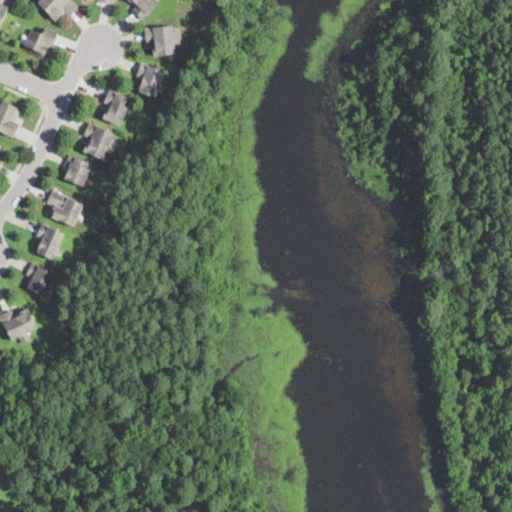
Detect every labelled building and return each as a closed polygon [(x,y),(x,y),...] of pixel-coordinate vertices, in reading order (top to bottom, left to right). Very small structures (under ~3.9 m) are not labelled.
[(77,8),(70,15),(68,17),(63,12),(55,20),(38,3),(40,0),(72,0),(79,6),(77,8)] [(156,0),(158,1),(159,2),(142,19),(132,10),(137,4),(136,2),(134,5),(129,0),(156,0)] [(0,1),(8,5),(0,24),(0,1)] [(173,31),(175,44),(176,53),(154,55),(153,42),(146,43),(146,40),(145,27),(172,24),(173,31)] [(58,32),(57,35),(52,46),(47,44),(46,45),(48,46),(45,54),(24,45),(27,39),(26,38),(30,28),(43,33),(45,27),(58,32)] [(157,92),(156,97),(138,92),(143,78),(137,76),(137,75),(141,62),(164,70),(157,92)] [(126,112),(120,125),(102,118),(105,111),(108,112),(111,105),(104,102),(105,101),(109,89),(131,98),(126,112)] [(15,135),(15,137),(0,130),(0,105),(2,101),(21,109),(15,122),(20,124),(15,135)] [(112,139),(107,151),(103,160),(84,151),(87,143),(89,144),(91,138),(83,135),(88,122),(114,134),(112,139)] [(84,185),(84,186),(65,179),(69,169),(64,166),(69,154),(88,162),(86,167),(91,169),(84,185)] [(76,220),(74,226),(47,214),(52,204),(48,202),(53,191),(53,190),(83,204),(76,220)] [(55,253),(53,259),(37,251),(42,239),(36,237),(42,225),(42,223),(64,234),(55,253)] [(45,294),(45,296),(24,286),(29,276),(26,275),(33,262),(55,274),(45,294)] [(27,309),(37,328),(11,341),(0,318),(0,315),(11,309),(15,316),(20,313),(20,312),(27,309)]
